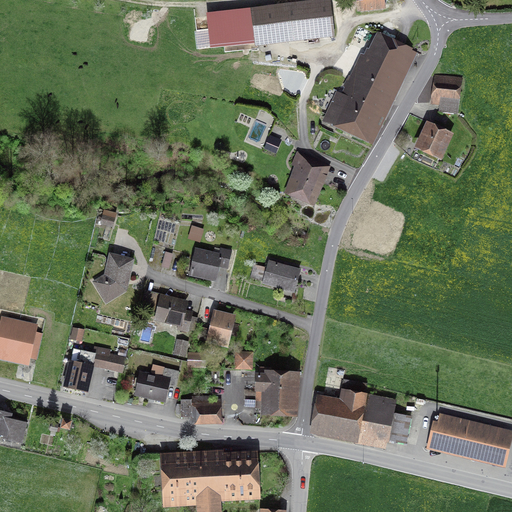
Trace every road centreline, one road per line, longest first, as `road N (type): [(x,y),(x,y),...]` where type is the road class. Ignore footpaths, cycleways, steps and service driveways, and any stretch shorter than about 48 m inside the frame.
road 1 (residential): [(440,21),(424,70),(335,233),(317,326)]
road 2 (tertiary): [(0,389),(166,427),(301,442)]
road 3 (tertiary): [(301,442),(511,489)]
road 4 (residential): [(317,326),(146,273)]
